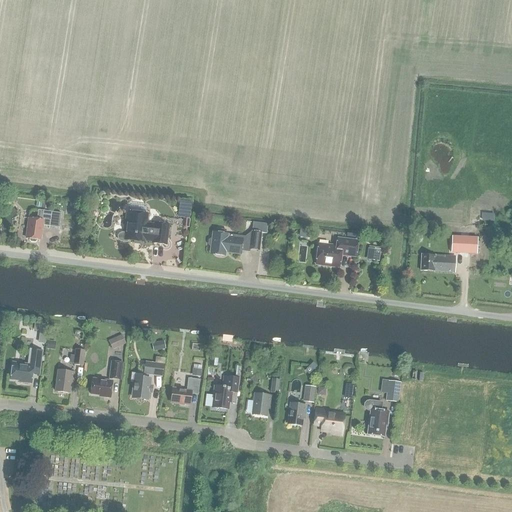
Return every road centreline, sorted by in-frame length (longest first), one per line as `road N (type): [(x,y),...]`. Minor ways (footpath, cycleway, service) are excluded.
road 1 (residential): [(0,253),(511,318)]
road 2 (residential): [(402,464),(0,404)]
